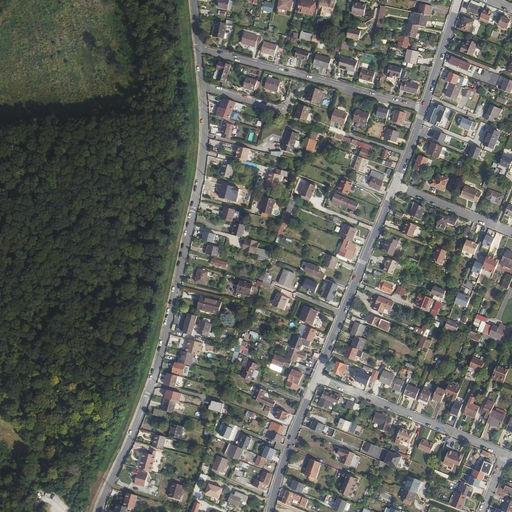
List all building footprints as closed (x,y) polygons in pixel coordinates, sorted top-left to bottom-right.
[(219,0),(217,8),(227,10),(229,1),(225,0),(219,0)] [(290,7),(292,2),(292,0),(291,0),(279,0),(278,8),(290,10),(290,7)] [(301,0),(300,0),(298,12),(313,15),(315,3),(301,0)] [(327,0),(327,2),(320,1),(318,11),(333,14),(335,0),(327,0)] [(274,4),(265,1),(262,10),(272,12),(274,4)] [(354,3),(351,13),(363,16),(366,5),(354,3)] [(470,3),(468,11),(476,14),(480,15),(483,9),(479,7),(470,3)] [(420,5),(418,13),(428,15),(430,16),(432,7),(420,5)] [(494,12),(485,8),(480,20),(489,24),(494,12)] [(418,13),(415,13),(412,25),(418,26),(426,28),(428,15),(418,13)] [(502,17),(499,25),(507,29),(510,20),(502,17)] [(465,18),(460,29),(472,34),(474,29),(472,28),(474,21),(465,18)] [(227,24),(216,22),(213,37),(223,39),(227,24)] [(407,24),(405,36),(418,39),(419,33),(416,33),(418,26),(412,25),(407,24)] [(348,27),(346,37),(359,40),(361,30),(348,27)] [(256,44),(260,45),(262,38),(244,34),(242,44),(255,47),(256,44)] [(406,48),(407,45),(408,41),(409,38),(400,36),(398,46),(406,48)] [(465,46),(464,45),(462,52),(473,56),(478,44),(468,39),(465,46)] [(263,46),(263,48),(262,52),(275,56),(277,46),(264,43),(263,46)] [(408,49),(405,62),(407,62),(416,64),(418,52),(408,49)] [(297,50),(296,57),(308,60),(310,53),(297,50)] [(317,55),(314,65),(329,68),(332,58),(317,55)] [(452,57),(449,64),(469,72),(472,66),(452,57)] [(342,58),(339,68),(355,72),(358,62),(342,58)] [(220,71),(217,79),(217,80),(225,83),(231,64),(219,61),(216,69),(217,70),(220,71)] [(388,74),(388,76),(392,77),(393,75),(401,77),(403,68),(390,64),(388,74)] [(363,67),(360,77),(373,81),(376,71),(363,67)] [(450,72),(447,81),(448,82),(456,85),(459,76),(450,72)] [(246,76),(243,87),(247,88),(247,90),(254,92),(258,80),(246,76)] [(268,77),(265,87),(278,91),(281,81),(268,77)] [(511,80),(507,79),(502,90),(511,94),(511,91),(511,80)] [(403,80),(401,88),(417,93),(420,84),(413,82),(411,82),(403,80)] [(456,85),(448,82),(445,89),(448,90),(446,96),(457,100),(462,87),(456,85)] [(311,94),(309,100),(317,103),(321,90),(311,86),(309,93),(311,94)] [(472,96),(474,92),(466,89),(463,96),(469,98),(470,95),(472,96)] [(223,103),(222,103),(220,107),(230,110),(233,107),(235,102),(224,98),(223,103)] [(299,111),(297,118),(306,121),(310,107),(300,104),(298,111),(299,111)] [(488,109),(484,119),(493,122),(495,117),(498,118),(501,109),(491,105),(490,109),(488,109)] [(451,110),(440,106),(438,109),(435,108),(431,119),(432,119),(431,123),(444,128),(451,110)] [(217,110),(215,116),(229,120),(231,114),(230,110),(220,107),(219,111),(217,110)] [(390,110),(379,107),(377,116),(387,119),(390,110)] [(357,109),(354,120),(367,124),(371,113),(357,109)] [(335,110),(332,120),(339,122),(345,123),(348,114),(335,110)] [(396,110),(393,121),(403,124),(406,112),(396,110)] [(478,123),(463,118),(460,127),(470,131),(471,130),(474,131),(478,123)] [(212,131),(211,135),(221,137),(221,133),(220,133),(223,122),(213,120),(210,131),(212,131)] [(288,130),(283,144),(293,148),(298,134),(299,130),(289,127),(288,131),(288,130)] [(389,128),(386,138),(396,142),(399,131),(389,128)] [(500,132),(490,128),(484,144),(493,148),(500,132)] [(314,129),(311,139),(316,141),(319,131),(314,129)] [(444,134),(436,131),(433,139),(440,142),(444,134)] [(337,135),(335,138),(360,146),(359,148),(362,149),(360,155),(369,158),(372,146),(343,136),(337,135)] [(306,147),(306,150),(314,153),(318,141),(316,141),(311,139),(309,138),(308,143),(306,147)] [(431,142),(427,153),(438,158),(442,146),(431,142)] [(483,149),(473,146),(469,156),(478,160),(483,149)] [(244,147),(240,159),(252,162),(255,150),(244,147)] [(419,154),(413,168),(423,172),(428,158),(419,154)] [(511,161),(511,158),(503,155),(500,164),(509,168),(511,161)] [(368,159),(359,156),(354,169),(363,172),(368,159)] [(222,163),(219,175),(229,178),(232,165),(222,163)] [(507,174),(509,168),(498,164),(496,171),(507,174)] [(288,172),(277,169),(275,174),(270,172),(267,183),(266,183),(265,186),(276,189),(279,178),(280,175),(283,175),(287,177),(288,172)] [(371,170),(369,176),(383,181),(385,176),(371,170)] [(435,181),(433,180),(431,184),(444,189),(448,178),(438,174),(435,181)] [(383,181),(369,176),(367,181),(370,183),(369,186),(379,190),(383,181)] [(342,179),(338,190),(347,194),(352,182),(342,179)] [(315,185),(306,182),(301,194),(311,198),(312,194),(313,194),(314,190),(314,189),(315,185)] [(222,184),(219,198),(232,202),(235,187),(222,184)] [(478,190),(465,185),(460,195),(474,200),(478,202),(482,192),(477,191),(478,190)] [(489,189),(486,197),(500,203),(503,195),(489,189)] [(358,203),(335,194),(332,201),(333,201),(333,203),(334,203),(334,204),(339,206),(340,204),(355,210),(358,203)] [(264,197),(260,211),(270,214),(274,199),(264,197)] [(294,199),(290,198),(284,214),(288,216),(294,199)] [(414,204),(410,215),(420,220),(425,208),(414,204)] [(224,206),(221,219),(232,221),(235,209),(224,206)] [(441,224),(439,228),(444,229),(447,222),(454,225),(457,219),(444,214),(444,216),(440,215),(437,222),(441,224)] [(407,221),(402,233),(412,237),(413,235),(417,225),(407,221)] [(233,227),(231,234),(242,237),(245,225),(235,222),(234,227),(233,227)] [(343,231),(341,237),(345,239),(351,241),(356,229),(345,225),(343,231)] [(467,239),(472,227),(468,226),(463,237),(467,239)] [(204,231),(202,240),(213,243),(215,234),(204,231)] [(483,241),(491,245),(494,238),(485,235),(483,241)] [(244,238),(240,250),(251,252),(254,240),(244,238)] [(357,243),(345,239),(339,253),(337,253),(336,256),(344,260),(346,261),(348,257),(350,258),(357,243)] [(465,244),(464,247),(475,252),(476,251),(479,244),(475,242),(475,241),(471,240),(471,241),(467,239),(465,244)] [(386,241),(382,252),(391,255),(395,243),(388,240),(388,242),(386,241)] [(206,244),(204,253),(216,256),(218,247),(206,244)] [(447,251),(437,247),(432,260),(442,264),(447,251)] [(511,253),(507,251),(506,251),(502,261),(511,265),(511,253)] [(326,253),(322,264),(339,271),(344,260),(336,256),(326,253)] [(494,272),(499,259),(495,257),(492,256),(488,254),(482,267),(494,272)] [(394,260),(383,256),(381,263),(382,264),(380,269),(389,273),(394,260)] [(211,258),(210,263),(225,267),(227,262),(211,258)] [(308,263),(305,271),(323,278),(325,274),(317,271),(318,267),(308,263)] [(198,268),(195,281),(205,284),(208,271),(198,268)] [(283,268),(278,282),(288,286),(293,272),(283,268)] [(269,271),(266,270),(264,275),(263,280),(270,283),(272,278),(268,276),(269,271)] [(306,278),(302,288),(314,292),(318,283),(306,278)] [(389,281),(383,279),(379,289),(389,293),(392,285),(388,283),(389,281)] [(239,280),(236,292),(249,296),(252,284),(239,280)] [(339,285),(328,281),(322,297),(332,301),(339,285)] [(406,289),(398,286),(395,293),(402,296),(406,289)] [(446,290),(434,286),(431,292),(437,295),(435,300),(441,302),(446,290)] [(275,299),(273,304),(283,308),(288,295),(277,292),(275,299)] [(418,301),(417,305),(428,310),(433,298),(420,293),(416,300),(418,301)] [(470,297),(459,293),(455,303),(466,307),(470,297)] [(378,295),(373,309),(383,313),(385,309),(390,311),(393,302),(388,299),(378,295)] [(200,296),(197,308),(218,313),(221,301),(200,296)] [(305,305),(299,319),(311,323),(317,309),(305,305)] [(389,321),(370,314),(367,322),(373,325),(375,321),(379,323),(377,327),(385,330),(389,321)] [(185,320),(183,330),(192,332),(194,322),(185,320)] [(211,323),(200,321),(197,333),(209,335),(211,323)] [(351,333),(356,335),(361,337),(365,325),(359,323),(355,321),(351,333)] [(498,328),(492,326),(488,335),(506,342),(511,327),(500,322),(498,328)] [(314,329),(305,325),(300,336),(311,340),(313,335),(312,335),(314,329)] [(485,325),(482,332),(488,335),(492,326),(485,325)] [(414,333),(425,335),(427,329),(415,327),(414,333)] [(470,331),(467,337),(479,342),(481,336),(470,331)] [(295,334),(290,346),(300,349),(302,343),(309,346),(311,341),(311,340),(300,336),(295,334)] [(356,335),(351,346),(362,351),(366,339),(361,337),(356,335)] [(422,349),(427,337),(423,335),(418,347),(422,349)] [(180,339),(179,346),(186,348),(188,341),(180,339)] [(198,355),(201,344),(190,341),(188,346),(187,346),(185,351),(192,353),(198,355)] [(238,353),(250,355),(251,352),(245,350),(247,342),(242,341),(241,347),(235,346),(232,362),(236,363),(238,353)] [(300,349),(290,346),(286,357),(295,361),(297,355),(303,357),(306,352),(300,349)] [(348,346),(344,355),(352,358),(354,354),(356,354),(357,352),(361,353),(362,352),(348,346)] [(177,359),(177,362),(189,365),(192,353),(185,351),(181,350),(179,360),(177,359)] [(275,353),(271,362),(283,367),(284,364),(289,366),(291,360),(275,353)] [(377,357),(376,359),(374,363),(381,366),(383,359),(377,357)] [(486,363),(474,358),(470,367),(482,372),(486,363)] [(246,365),(240,379),(249,382),(254,368),(255,367),(257,368),(259,364),(248,359),(246,365)] [(332,371),(342,375),(346,364),(337,360),(332,371)] [(175,362),(172,371),(186,374),(187,373),(189,365),(175,362)] [(372,368),(363,364),(356,379),(366,383),(372,368)] [(508,369),(497,364),(491,377),(496,380),(497,377),(504,380),(508,369)] [(292,368),(291,369),(286,384),(296,388),(302,372),(292,368)] [(373,368),(368,380),(374,382),(378,371),(373,368)] [(379,380),(393,385),(396,378),(397,376),(383,370),(379,380)] [(165,380),(164,384),(171,386),(174,374),(166,372),(164,380),(165,380)] [(393,385),(392,388),(395,389),(399,390),(401,385),(402,383),(403,381),(396,378),(393,385)] [(407,384),(403,393),(415,398),(419,388),(407,384)] [(455,398),(456,398),(459,389),(448,384),(445,390),(444,393),(449,395),(447,399),(453,401),(455,398)] [(256,385),(251,397),(272,405),(274,401),(262,397),(265,389),(256,385)] [(423,400),(427,401),(432,389),(424,386),(418,400),(422,402),(423,400)] [(432,398),(440,401),(444,393),(445,390),(437,387),(432,398)] [(323,390),(321,396),(331,400),(338,403),(340,397),(323,390)] [(170,393),(169,398),(176,400),(178,400),(180,393),(171,391),(171,394),(170,393)] [(331,400),(321,396),(317,405),(322,407),(323,406),(328,408),(331,400)] [(165,397),(161,409),(173,412),(176,400),(169,398),(165,397)] [(348,399),(345,405),(352,408),(355,402),(348,399)] [(487,400),(482,413),(488,416),(491,409),(494,402),(487,400)] [(224,404),(212,401),(211,406),(209,405),(208,410),(221,413),(224,404)] [(362,405),(355,402),(352,408),(360,411),(362,405)] [(452,409),(458,411),(461,405),(454,402),(451,408),(452,409)] [(467,402),(463,412),(475,417),(479,406),(467,402)] [(488,418),(486,421),(499,426),(505,411),(496,407),(494,410),(491,409),(488,416),(488,418)] [(287,411),(278,408),(274,416),(284,420),(287,411)] [(452,409),(447,419),(452,420),(455,413),(457,414),(458,411),(452,409)] [(376,412),(372,420),(380,423),(379,427),(385,430),(387,426),(390,418),(376,412)] [(350,421),(341,417),(337,426),(347,430),(350,421)] [(325,425),(313,420),(309,429),(322,434),(325,425)] [(270,430),(280,434),(284,426),(271,421),(268,429),(270,430)] [(169,434),(179,436),(182,426),(172,423),(169,434)] [(232,427),(223,424),(219,434),(228,438),(232,427)] [(405,430),(405,429),(399,427),(396,438),(409,442),(412,433),(407,431),(405,430)] [(280,434),(270,430),(268,437),(272,438),(272,439),(279,442),(282,434),(280,434)] [(154,433),(151,445),(162,448),(165,436),(154,433)] [(251,436),(243,433),(238,445),(239,446),(246,448),(251,436)] [(421,438),(417,448),(430,453),(433,444),(421,438)] [(239,446),(228,442),(224,453),(234,457),(239,446)] [(377,446),(368,442),(364,450),(373,454),(377,446)] [(274,448),(266,445),(262,455),(270,458),(274,448)] [(345,450),(340,447),(338,452),(343,455),(340,461),(350,465),(355,453),(346,449),(345,450)] [(143,451),(139,467),(150,470),(156,450),(149,448),(148,452),(143,451)] [(452,452),(453,451),(448,449),(443,462),(452,466),(454,463),(459,465),(463,454),(458,452),(457,454),(452,452)] [(402,456),(389,451),(385,462),(397,467),(402,456)] [(216,454),(210,469),(217,471),(218,469),(221,471),(227,458),(216,454)] [(255,464),(261,467),(262,464),(264,465),(265,463),(263,462),(264,458),(258,456),(255,464)] [(315,478),(320,461),(310,457),(306,470),(304,473),(304,474),(309,476),(315,478)] [(484,461),(480,470),(488,473),(492,464),(489,462),(490,459),(486,458),(485,461),(484,461)] [(201,463),(199,470),(205,472),(208,465),(201,463)] [(478,474),(480,470),(478,469),(479,466),(475,464),(475,466),(471,464),(468,470),(478,474)] [(133,467),(131,473),(136,474),(136,475),(146,478),(147,472),(138,470),(138,469),(133,467)] [(255,478),(253,484),(263,488),(266,482),(267,482),(271,473),(263,470),(260,479),(255,478)] [(200,472),(193,489),(197,491),(201,482),(203,482),(206,475),(200,472)] [(350,496),(352,490),(355,484),(357,478),(353,476),(348,474),(345,473),(343,478),(344,479),(341,486),(340,486),(338,491),(350,496)] [(408,475),(404,486),(414,491),(415,491),(420,480),(408,475)] [(461,480),(456,491),(463,494),(465,495),(469,496),(472,487),(465,484),(466,482),(461,480)] [(172,481),(168,495),(179,498),(183,484),(172,481)] [(294,481),(291,488),(302,493),(305,485),(294,481)] [(207,482),(204,492),(218,497),(221,487),(207,482)] [(511,497),(510,500),(511,500),(511,487),(504,484),(502,490),(510,493),(509,496),(511,497)] [(414,491),(404,486),(400,496),(410,500),(414,491)] [(287,489),(283,501),(291,504),(293,497),(302,501),(301,504),(306,506),(309,498),(287,489)] [(124,498),(122,503),(132,507),(135,497),(136,493),(126,491),(124,495),(125,495),(124,498)] [(456,491),(454,495),(450,504),(457,507),(463,494),(456,491)] [(232,494),(229,501),(241,505),(244,497),(242,496),(241,498),(232,494)] [(463,494),(457,507),(460,508),(465,495),(463,494)] [(505,498),(500,510),(506,511),(510,511),(511,508),(511,500),(510,500),(505,498)] [(343,511),(347,503),(338,499),(334,508),(342,511),(343,511)]
